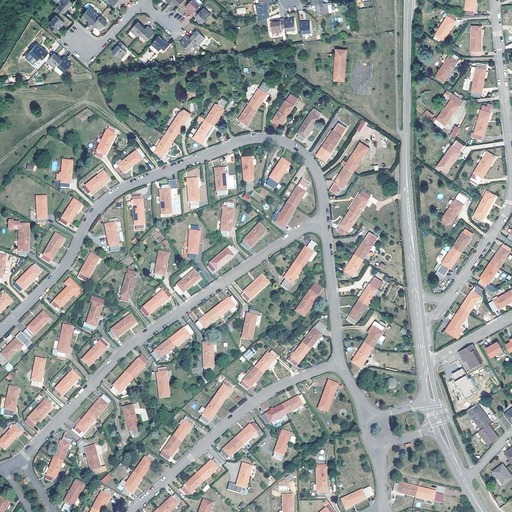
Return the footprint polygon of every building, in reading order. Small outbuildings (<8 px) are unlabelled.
[(58,8),(64,13),(69,7),(69,6),(72,2),(69,0),(60,0),(58,3),(60,5),(58,8)] [(106,0),(111,5),(115,8),(118,5),(120,6),(123,2),(121,0),(106,0)] [(190,12),(193,15),(199,9),(203,4),(198,0),(193,0),(187,8),(190,11),(190,12)] [(465,14),(474,15),(475,11),(475,10),(476,0),(466,0),(466,9),(466,10),(465,14)] [(259,22),(269,19),(268,8),(269,8),(269,3),(260,4),(257,5),(259,22)] [(327,6),(327,4),(323,4),(315,6),(316,11),(318,11),(318,16),(328,14),(327,6)] [(86,20),(92,26),(98,19),(96,17),(97,15),(91,8),(83,15),(87,19),(86,20)] [(199,9),(193,15),(196,18),(200,21),(201,21),(204,24),(211,16),(204,9),(202,12),(199,9)] [(433,39),(440,43),(443,40),(444,40),(453,26),(451,25),(455,20),(457,16),(450,12),(433,39)] [(52,25),(50,28),(56,33),(62,27),(61,26),(64,23),(57,15),(50,22),(52,25)] [(98,19),(92,26),(96,29),(97,28),(100,31),(108,23),(100,17),(98,19)] [(286,29),(285,20),(276,21),(276,23),(271,23),(272,34),(282,32),(282,29),(286,29)] [(290,20),(285,20),(286,29),(286,32),(296,31),(295,20),(290,21),(290,20)] [(300,23),(302,35),(311,33),(310,23),(305,23),(305,22),(300,23)] [(138,23),(131,30),(138,38),(141,35),(147,29),(143,26),(142,26),(138,23)] [(152,30),(149,26),(147,29),(141,35),(148,42),(155,34),(151,31),(152,30)] [(471,55),(481,56),(482,27),(474,26),(474,31),(472,31),(471,55)] [(196,45),(199,47),(206,39),(198,32),(194,36),(193,35),(190,38),(196,45)] [(190,52),(196,45),(190,38),(188,36),(184,40),(185,41),(182,45),(190,52)] [(160,37),(152,45),(160,52),(162,50),(165,52),(170,45),(164,40),(163,41),(160,37)] [(125,51),(127,48),(121,42),(115,49),(116,50),(113,53),(120,60),(127,53),(125,51)] [(25,57),(32,64),(38,57),(41,60),(48,53),(42,47),(40,48),(36,45),(25,57)] [(58,54),(64,48),(61,45),(56,51),(58,54)] [(337,49),(335,74),(337,74),(336,80),(345,81),(347,50),(337,49)] [(456,60),(459,57),(453,52),(436,76),(444,82),(454,66),(453,65),(456,60)] [(54,54),(47,62),(54,69),(62,59),(58,56),(58,57),(54,54)] [(41,60),(38,57),(32,64),(25,57),(24,56),(23,57),(34,68),(42,60),(41,60)] [(62,59),(54,69),(55,70),(60,75),(63,72),(64,72),(70,65),(68,62),(69,61),(65,57),(62,59)] [(471,95),(481,97),(487,64),(478,63),(476,67),(472,66),(471,72),(476,73),(471,95)] [(249,104),(257,110),(272,87),(264,82),(249,104)] [(450,97),(452,99),(434,123),(442,128),(456,110),(457,110),(461,105),(460,105),(463,101),(453,93),(450,97)] [(274,122),(281,126),(299,99),(291,94),(276,116),(278,117),(274,122)] [(206,120),(214,125),(230,102),(223,98),(218,105),(216,104),(206,120)] [(247,125),(257,110),(249,104),(242,116),(243,117),(241,121),(239,125),(244,128),(247,125)] [(471,137),(483,140),(492,108),(483,105),(481,110),(483,110),(481,116),(480,115),(474,133),(472,132),(471,137)] [(306,138),(322,114),(314,109),(307,120),(308,121),(305,125),(297,138),(303,142),(306,138)] [(427,110),(423,114),(430,120),(434,116),(427,110)] [(177,122),(175,121),(165,136),(173,142),(188,119),(181,114),(177,122)] [(206,120),(205,122),(194,138),(202,144),(214,125),(206,120)] [(363,120),(356,130),(359,132),(366,122),(363,120)] [(339,123),(323,147),(325,148),(322,152),(320,151),(318,155),(326,161),(347,128),(339,123)] [(454,125),(450,136),(455,138),(460,128),(454,125)] [(106,151),(107,152),(115,136),(114,135),(116,131),(109,127),(107,131),(97,151),(95,156),(102,159),(104,155),(106,151)] [(173,142),(165,136),(155,152),(156,153),(154,156),(161,161),(173,142)] [(465,145),(457,139),(438,166),(446,172),(457,157),(456,155),(459,151),(461,152),(465,145)] [(363,157),(369,148),(361,143),(348,163),(344,161),(341,164),(345,167),(353,172),(361,161),(359,160),(362,156),(363,157)] [(146,156),(140,148),(122,162),(123,163),(120,166),(124,171),(125,172),(142,159),(142,158),(146,156)] [(470,180),(478,185),(495,156),(486,151),(482,156),(484,157),(470,180)] [(253,180),(254,180),(252,158),(244,159),(244,163),(243,163),(244,182),(246,182),(246,193),(254,191),(253,180)] [(274,190),(290,164),(284,160),(281,163),(280,163),(267,182),(268,182),(267,185),(274,190)] [(61,188),(70,189),(71,182),(72,162),(63,161),(62,173),(59,173),(59,175),(56,175),(56,181),(61,181),(61,188)] [(345,182),(346,183),(353,172),(345,167),(331,190),(338,195),(344,187),(342,186),(345,182)] [(217,173),(215,173),(217,192),(218,196),(227,195),(226,191),(227,191),(225,168),(217,169),(217,173)] [(92,193),(110,179),(104,173),(101,176),(100,175),(86,186),(87,187),(83,189),(88,196),(92,193)] [(199,201),(197,179),(192,180),(192,184),(188,184),(190,202),(190,207),(196,206),(199,206),(199,201)] [(288,203),(296,208),(311,184),(303,179),(297,187),(299,188),(296,192),(295,191),(288,203)] [(177,189),(177,181),(169,181),(170,190),(177,189)] [(162,215),(172,214),(170,190),(169,185),(162,186),(162,191),(160,191),(162,215)] [(366,204),(365,203),(367,199),(369,200),(370,198),(371,196),(370,195),(363,191),(351,210),(359,216),(366,204)] [(463,204),(467,197),(460,192),(443,218),(451,223),(463,205),(463,204)] [(482,221),(496,195),(489,192),(486,196),(485,195),(474,217),(482,221)] [(144,225),(145,225),(143,201),(142,201),(142,196),(133,197),(133,201),(135,201),(135,207),(134,207),(135,225),(136,225),(136,230),(144,229),(144,225)] [(46,223),(46,219),(46,217),(46,215),(47,215),(46,197),(37,197),(38,224),(46,224),(46,223)] [(73,204),(72,203),(60,223),(66,227),(69,223),(70,224),(82,205),(75,201),(73,204)] [(274,216),(278,219),(276,223),(284,228),(296,208),(288,203),(281,214),(277,212),(274,216)] [(230,227),(232,228),(234,204),(233,204),(227,204),(224,204),(224,205),(223,209),(222,221),(222,223),(221,236),(229,237),(229,232),(230,227)] [(359,216),(351,210),(338,230),(345,235),(348,230),(351,225),(353,226),(359,216)] [(19,257),(27,257),(27,252),(27,248),(29,248),(30,224),(20,224),(20,223),(13,223),(13,220),(9,220),(9,230),(20,230),(19,257)] [(108,229),(106,229),(111,252),(120,250),(115,223),(107,225),(108,229)] [(248,251),(251,247),(262,236),(266,231),(261,226),(258,229),(257,228),(241,244),(248,251)] [(191,231),(190,231),(189,253),(189,254),(189,258),(196,259),(197,254),(197,252),(197,250),(198,250),(200,232),(199,232),(199,227),(192,227),(191,231)] [(473,233),(466,228),(463,232),(465,233),(462,237),(460,236),(453,248),(461,253),(471,237),(473,233)] [(370,232),(355,255),(363,260),(370,249),(371,249),(378,237),(370,232)] [(54,240),(53,239),(46,251),(41,259),(50,264),(64,239),(60,236),(57,235),(54,240)] [(318,245),(312,241),(307,248),(303,254),(302,253),(295,263),(303,268),(314,253),(313,253),(318,245)] [(508,251),(509,252),(511,248),(504,243),(491,262),(499,267),(507,256),(505,255),(508,251)] [(217,270),(217,271),(238,253),(233,247),(229,250),(226,253),(225,251),(211,263),(212,264),(208,267),(213,273),(217,270)] [(451,268),(461,253),(453,248),(445,259),(447,260),(444,263),(443,263),(437,271),(445,276),(450,268),(451,268)] [(164,272),(166,272),(169,254),(160,252),(155,279),(163,280),(163,276),(164,272)] [(78,278),(86,283),(98,263),(96,262),(98,258),(91,254),(78,278)] [(356,271),(363,260),(355,255),(343,274),(351,280),(354,275),(353,275),(355,271),(356,271)] [(499,267),(491,262),(481,277),(481,278),(479,282),(492,291),(496,287),(489,283),(499,267)] [(281,286),(288,290),(303,268),(295,263),(288,274),(289,274),(286,279),(281,286)] [(24,290),(43,271),(36,264),(33,267),(33,268),(30,271),(30,270),(14,286),(20,293),(24,290)] [(132,295),(136,277),(135,277),(136,272),(129,270),(127,275),(121,296),(122,296),(121,301),(128,303),(129,299),(130,294),(132,295)] [(174,289),(180,296),(201,278),(196,272),(193,275),(191,273),(174,289)] [(242,295),(248,302),(265,287),(264,285),(268,282),(262,276),(245,292),(242,295)] [(375,277),(361,298),(369,303),(374,295),(375,294),(374,293),(376,289),(378,290),(383,282),(375,277)] [(65,284),(69,287),(51,305),(58,312),(74,295),(78,291),(80,289),(70,279),(65,284)] [(296,311),(304,316),(323,289),(315,283),(296,311)] [(511,300),(511,289),(499,297),(500,299),(495,302),(494,300),(490,303),(494,311),(511,300)] [(159,297),(158,295),(141,310),(147,318),(172,296),(167,290),(164,293),(159,297)] [(462,306),(470,311),(478,300),(476,299),(479,295),(472,291),(462,306)] [(4,299),(3,297),(0,300),(0,314),(13,301),(7,296),(4,299)] [(229,299),(229,298),(214,310),(220,317),(230,310),(234,306),(237,304),(238,303),(233,296),(229,299)] [(92,302),(94,303),(87,323),(85,323),(83,327),(95,331),(96,327),(98,323),(105,301),(94,297),(92,302)] [(361,298),(347,319),(355,324),(358,320),(357,319),(359,315),(361,316),(369,303),(361,298)] [(463,323),(470,311),(462,306),(451,321),(446,330),(455,337),(463,328),(461,327),(464,323),(463,323)] [(220,317),(214,310),(196,324),(201,330),(205,327),(208,324),(209,326),(220,317)] [(249,314),(248,320),(246,320),(242,338),(252,340),(255,324),(257,316),(261,317),(262,314),(257,312),(250,310),(249,314)] [(43,312),(23,333),(24,333),(23,333),(30,340),(48,322),(47,322),(50,319),(43,312)] [(189,314),(194,321),(198,319),(192,312),(189,314)] [(127,320),(126,319),(112,330),(112,331),(109,333),(114,341),(137,323),(132,317),(127,320)] [(311,332),(303,342),(311,349),(313,346),(318,339),(328,328),(320,321),(314,328),(310,332),(311,332)] [(373,347),(381,336),(379,335),(382,330),(383,331),(386,328),(378,322),(365,342),(373,347)] [(186,339),(185,338),(189,335),(190,336),(194,333),(188,325),(170,340),(176,347),(186,339)] [(73,327),(64,326),(58,357),(66,358),(67,354),(67,350),(69,350),(73,327)] [(4,336),(8,342),(14,338),(9,332),(4,336)] [(0,359),(5,365),(21,349),(20,348),(23,344),(17,339),(0,355),(0,359)] [(100,342),(101,343),(97,347),(96,346),(83,360),(90,366),(110,345),(103,339),(100,342)] [(318,339),(313,346),(316,348),(321,342),(318,339)] [(176,347),(170,340),(152,354),(157,360),(160,357),(164,354),(165,356),(176,347)] [(298,364),(311,349),(303,342),(294,354),(292,358),(290,357),(288,360),(296,367),(298,364)] [(373,347),(365,342),(353,361),(361,366),(364,362),(362,361),(365,357),(366,358),(373,347)] [(205,349),(204,349),(204,368),(205,368),(205,372),(214,372),(214,367),(213,343),(205,343),(205,349)] [(492,346),(487,349),(491,357),(503,350),(499,343),(492,347),(492,346)] [(459,352),(460,353),(463,359),(464,362),(467,360),(472,368),(483,363),(473,346),(473,345),(466,349),(459,352)] [(263,373),(269,366),(275,360),(279,356),(272,350),(269,354),(266,358),(265,357),(256,367),(263,373)] [(145,364),(148,361),(142,356),(126,373),(133,379),(142,369),(141,368),(145,364)] [(41,378),(42,379),(46,361),(37,359),(32,381),(33,381),(32,385),(39,387),(40,382),(41,378)] [(272,369),(278,362),(275,360),(269,366),(272,369)] [(244,381),(241,385),(248,390),(251,387),(263,373),(256,367),(247,377),(248,378),(245,382),(244,381)] [(160,398),(170,397),(167,368),(159,369),(159,374),(160,379),(158,380),(160,398)] [(463,368),(452,374),(456,381),(455,382),(464,400),(479,393),(471,378),(468,379),(463,368)] [(63,395),(63,396),(80,378),(74,372),(70,377),(69,376),(56,389),(53,393),(58,397),(60,399),(63,395)] [(126,373),(114,386),(114,387),(111,390),(117,395),(117,394),(118,396),(121,393),(120,392),(123,388),(124,389),(133,379),(126,373)] [(327,386),(329,386),(327,392),(325,391),(319,408),(328,412),(338,384),(329,381),(327,386)] [(228,382),(225,386),(222,390),(221,389),(214,400),(221,406),(232,391),(232,390),(234,387),(228,382)] [(16,407),(20,389),(10,387),(5,416),(13,418),(15,412),(14,412),(15,407),(16,407)] [(112,401),(104,395),(89,413),(96,419),(105,409),(104,408),(107,404),(108,405),(112,401)] [(307,403),(302,395),(282,406),(287,414),(299,407),(298,406),(302,404),(303,405),(307,403)] [(221,406),(214,400),(206,411),(207,412),(205,416),(203,415),(200,419),(208,425),(221,406)] [(42,406),(41,405),(25,422),(32,428),(52,407),(47,402),(42,406)] [(492,422),(478,404),(467,411),(481,429),(488,424),(492,422)] [(127,414),(125,414),(131,436),(140,434),(138,428),(139,428),(134,410),(133,406),(125,408),(127,414)] [(287,414),(282,406),(262,417),(266,425),(271,423),(270,421),(274,419),(275,420),(287,414)] [(96,419),(89,413),(77,427),(74,431),(80,436),(83,432),(86,428),(88,430),(96,419)] [(182,426),(182,425),(174,436),(182,442),(188,433),(190,431),(189,431),(195,423),(188,418),(186,417),(184,421),(185,421),(182,426)] [(12,431),(11,430),(0,441),(0,445),(5,450),(22,433),(21,432),(24,429),(18,423),(15,426),(16,427),(12,431)] [(251,426),(250,425),(237,438),(243,445),(260,430),(254,423),(251,426)] [(481,429),(478,432),(489,445),(499,437),(488,424),(481,429)] [(292,434),(283,431),(274,457),(283,460),(292,434)] [(61,441),(54,458),(63,462),(68,450),(67,449),(69,445),(70,445),(73,438),(66,433),(62,442),(61,441)] [(161,455),(169,461),(182,442),(174,436),(166,447),(168,448),(165,452),(164,451),(161,455)] [(232,453),(233,454),(243,445),(237,438),(223,450),(224,451),(220,454),(225,459),(232,453)] [(88,453),(87,453),(93,475),(102,473),(95,446),(87,449),(88,451),(88,453)] [(147,458),(144,462),(143,461),(135,472),(143,478),(153,463),(156,459),(149,455),(147,458)] [(58,475),(63,462),(54,458),(46,480),(53,482),(54,478),(56,474),(58,475)] [(212,462),(211,461),(205,467),(198,474),(205,481),(205,480),(214,472),(213,471),(220,464),(215,459),(212,462)] [(253,467),(243,464),(237,485),(230,483),(228,490),(241,494),(243,487),(246,488),(253,467)] [(511,475),(503,464),(493,471),(503,484),(511,477),(511,475)] [(317,469),(318,498),(326,498),(326,493),(326,489),(327,489),(327,468),(317,469)] [(143,478),(135,472),(127,483),(128,484),(126,488),(123,492),(129,496),(132,493),(143,478)] [(109,473),(100,480),(104,484),(112,477),(109,473)] [(187,495),(188,496),(205,481),(198,474),(184,486),(185,487),(181,490),(187,495)] [(70,511),(85,486),(76,481),(68,497),(69,498),(66,503),(62,511),(63,511),(70,511)] [(398,492),(416,497),(418,487),(405,484),(405,486),(400,484),(396,484),(394,491),(398,492)] [(375,495),(371,486),(348,497),(346,498),(347,499),(343,501),(345,505),(346,508),(375,495)] [(418,487),(416,497),(443,503),(445,495),(440,494),(435,493),(436,492),(418,487)] [(101,497),(100,497),(93,508),(100,511),(102,511),(111,497),(110,497),(112,493),(106,489),(104,493),(101,497)] [(159,510),(160,511),(170,511),(175,508),(174,507),(178,503),(179,505),(181,502),(182,503),(183,502),(176,494),(159,510)] [(293,511),(293,495),(283,496),(283,511),(293,511)] [(0,511),(4,511),(10,503),(1,498),(0,500),(0,511)] [(199,511),(210,511),(213,503),(206,501),(204,505),(203,504),(199,511)]
